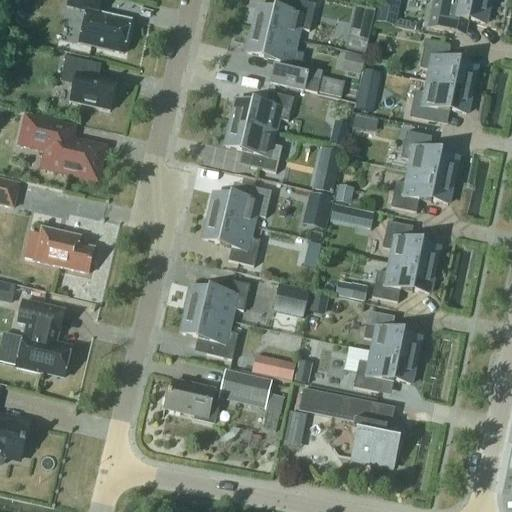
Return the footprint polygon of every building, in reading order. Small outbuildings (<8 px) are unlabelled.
[(68,0),(67,8),(87,13),(79,45),(123,56),(131,23),(98,15),(101,0),(68,0)] [(489,3),(475,0),(444,0),(444,5),(433,3),(428,30),(453,35),(456,22),(468,25),(468,23),(484,26),(489,3)] [(253,32),(296,42),(298,31),(309,33),(315,7),(290,1),(287,14),(275,11),(274,13),(258,9),(253,32)] [(355,7),(345,51),(365,55),(375,11),(355,7)] [(394,30),(397,17),(379,13),(376,26),(394,30)] [(296,42),(253,32),(247,55),(264,59),(263,61),(267,62),(266,67),(273,69),(269,84),(316,95),(321,74),(301,70),(304,56),(293,54),(296,42)] [(430,73),(428,84),(471,93),(475,70),(459,66),(460,65),(447,62),(450,49),(425,44),(419,71),(430,73)] [(69,103),(110,113),(116,85),(89,79),(92,65),(66,59),(60,84),(73,87),(69,103)] [(380,78),(365,75),(356,115),(372,118),(380,78)] [(327,78),(324,94),(344,98),(347,82),(327,78)] [(471,93),(428,84),(425,96),(414,93),(409,120),(434,125),(437,112),(449,115),(450,113),(466,116),(471,93)] [(236,102),(231,125),(274,135),(280,111),(290,114),(293,100),(268,94),(265,107),(253,104),(252,106),(236,102)] [(101,152),(68,144),(71,130),(26,120),(20,146),(49,153),(44,171),(67,176),(67,174),(95,180),(101,152)] [(274,135),(231,125),(225,149),(242,153),(241,154),(253,157),(250,170),(276,176),(282,149),(271,147),(274,135)] [(411,163),(409,174),(452,183),(457,160),(441,156),(441,155),(429,152),(431,139),(406,134),(401,161),(411,163)] [(346,142),(332,139),(330,149),(344,153),(346,142)] [(452,183),(409,174),(407,186),(396,183),(391,210),(416,215),(418,202),(431,205),(431,203),(447,206),(452,183)] [(0,208),(14,212),(20,186),(0,180),(0,208)] [(336,203),(348,205),(351,188),(339,185),(336,203)] [(214,196),(209,219),(252,229),(254,218),(265,220),(271,194),(246,188),(243,201),(231,198),(230,199),(214,196)] [(331,198),(310,193),(305,215),(326,220),(331,198)] [(332,223),(370,231),(374,214),(335,206),(332,223)] [(252,229),(209,219),(203,242),(219,246),(219,248),(231,251),(228,264),(254,269),(260,243),(249,240),(252,229)] [(393,253),(390,264),(433,273),(438,250),(422,246),(422,245),(410,242),(413,229),(387,224),(382,251),(393,253)] [(41,230),(33,263),(88,276),(94,250),(78,247),(80,239),(41,230)] [(433,273),(390,264),(388,276),(377,273),(372,300),(397,305),(400,292),(412,295),(412,293),(428,296),(433,273)] [(193,289),(187,312),(230,322),(233,311),(243,314),(249,287),(224,281),(221,294),(209,291),(209,293),(193,289)] [(0,299),(10,302),(14,286),(0,282),(0,299)] [(348,298),(364,301),(367,286),(351,283),(348,298)] [(279,285),(273,312),(303,319),(309,292),(279,285)] [(310,312),(322,315),(326,298),(314,295),(310,312)] [(4,335),(0,352),(0,364),(16,368),(16,370),(40,376),(41,374),(64,379),(71,351),(53,346),(56,334),(59,335),(62,321),(64,313),(23,303),(19,321),(18,325),(27,327),(24,340),(4,335)] [(230,322),(187,312),(182,336),(198,340),(197,341),(209,344),(206,357),(232,363),(238,336),(227,334),(230,322)] [(374,343),(372,354),(415,363),(419,340),(403,336),(404,335),(392,332),(394,319),(369,314),(363,341),(374,343)] [(415,363),(372,354),(369,366),(359,363),(353,390),(379,395),(381,382),(393,385),(394,383),(410,387),(415,363)] [(256,360),(252,376),(291,385),(295,369),(256,360)] [(294,381),(306,383),(311,363),(299,361),(294,381)] [(271,383),(225,372),(221,389),(241,394),(239,403),(265,410),(271,383)] [(195,421),(214,426),(218,408),(211,407),(214,392),(173,383),(170,395),(168,395),(162,420),(163,420),(165,411),(196,419),(195,421)] [(354,423),(352,433),(357,435),(352,461),(388,468),(392,469),(395,456),(395,457),(398,442),(384,439),(386,430),(388,430),(392,412),(300,393),(297,412),(354,423)] [(266,412),(263,431),(275,434),(279,416),(282,416),(286,400),(270,396),(266,412)] [(4,457),(20,461),(28,427),(0,420),(0,466),(3,462),(4,457)]
